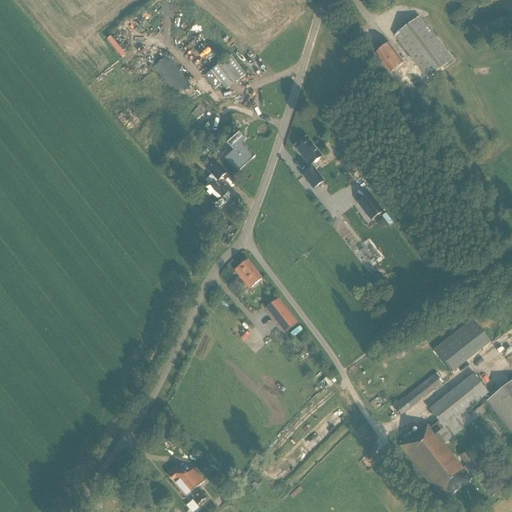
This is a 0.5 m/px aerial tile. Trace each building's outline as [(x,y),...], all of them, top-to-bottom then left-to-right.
[(412,59),(399,69),(407,79),(408,80),(409,80),(412,85),(424,76),(427,79),(451,61),(419,18),(395,36),(412,59)] [(181,34),(189,43),(197,35),(189,26),(181,34)] [(216,50),(207,41),(198,49),(207,58),(216,50)] [(390,43),(383,48),(376,53),(391,73),(398,68),(405,62),(390,43)] [(208,68),(223,57),(219,52),(204,62),(208,68)] [(211,72),(204,77),(215,90),(222,85),(226,91),(246,75),(231,56),(211,72)] [(187,83),(185,80),(165,57),(153,68),(163,80),(175,94),(187,83)] [(117,69),(124,64),(121,59),(114,64),(117,69)] [(198,109),(191,114),(197,121),(203,115),(198,109)] [(234,151),(225,159),(237,173),(255,157),(243,143),(246,141),(238,133),(227,144),(234,151)] [(200,142),(194,136),(190,140),(196,146),(200,142)] [(309,140),(296,150),(309,167),(310,166),(312,169),(302,176),(313,190),(324,182),(315,170),(319,168),(315,163),(322,157),(309,140)] [(211,200),(210,201),(219,210),(232,198),(223,189),(221,190),(214,182),(217,179),(218,181),(227,173),(216,161),(207,170),(212,175),(206,181),(210,185),(203,191),(211,200)] [(324,190),(320,193),(325,199),(329,196),(324,190)] [(370,222),(383,212),(369,194),(356,203),(370,222)] [(332,207),(328,202),(323,206),(327,210),(332,207)] [(335,212),(338,217),(348,211),(345,206),(335,212)] [(381,216),(384,221),(375,228),(380,234),(381,233),(386,239),(394,233),(389,226),(394,222),(386,212),(381,216)] [(249,289),(262,279),(247,261),(234,271),(243,283),(244,282),(249,289)] [(283,335),(298,324),(279,299),(265,309),(283,335)] [(450,374),(490,343),(472,320),(433,351),(450,374)] [(265,329),(259,332),(264,342),(270,339),(265,329)] [(443,383),(435,374),(403,399),(402,398),(393,406),(401,416),(443,383)] [(466,411),(488,394),(473,375),(429,410),(439,422),(431,429),(429,426),(421,432),(420,430),(399,447),(443,503),(472,480),(466,472),(469,469),(470,470),(475,465),(466,453),(460,458),(466,466),(463,469),(444,445),(491,408),(511,434),(511,382),(470,416),(466,411)] [(286,458),(294,466),(312,449),(315,453),(352,418),(340,406),(286,458)] [(500,449),(510,441),(490,416),(480,424),(500,449)] [(340,448),(346,455),(357,446),(350,438),(340,448)] [(367,456),(364,465),(373,468),(376,459),(367,456)] [(334,460),(318,475),(325,482),(341,467),(334,460)] [(286,462),(283,467),(291,472),(294,466),(286,462)] [(180,469),(179,467),(177,465),(166,474),(175,485),(190,503),(193,501),(197,506),(206,499),(197,488),(204,482),(194,470),(186,476),(180,469)] [(267,492),(261,497),(267,504),(273,499),(267,492)] [(244,511),(257,511),(244,495),(237,501),(244,511)]
